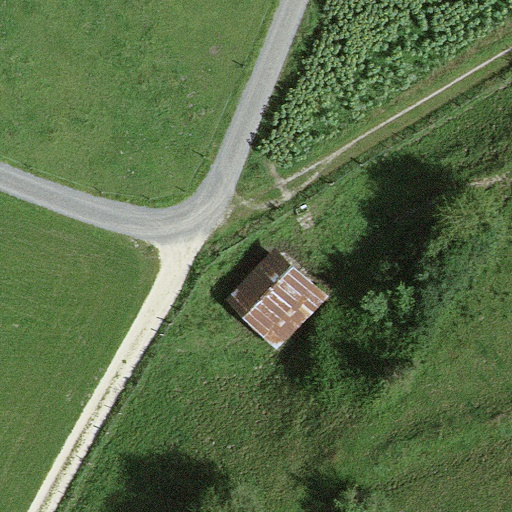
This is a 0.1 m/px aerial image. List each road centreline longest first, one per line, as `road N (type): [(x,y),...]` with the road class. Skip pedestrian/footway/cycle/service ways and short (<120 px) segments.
road 1 (track): [(313,0),(203,243),(56,511)]
road 2 (track): [(203,243),(511,69)]
road 3 (track): [(203,243),(83,212),(0,176)]
